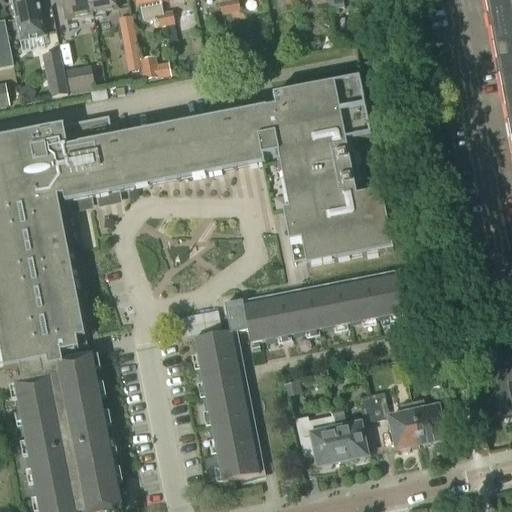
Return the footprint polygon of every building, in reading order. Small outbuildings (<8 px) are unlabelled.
[(9,0),(19,44),(44,38),(36,0),(9,0)] [(61,0),(65,21),(79,18),(80,23),(92,21),(88,0),(61,0)] [(88,0),(92,21),(106,18),(105,13),(117,11),(115,0),(88,0)] [(135,0),(137,8),(140,8),(143,25),(154,22),(155,29),(165,28),(162,15),(160,4),(159,0),(135,0)] [(237,0),(228,2),(231,15),(240,13),(237,0)] [(342,0),(330,0),(333,13),(344,11),(342,0)] [(511,0),(484,0),(488,17),(511,145),(511,0)] [(228,2),(219,4),(221,17),(231,15),(228,2)] [(172,13),(162,15),(165,28),(174,26),(172,13)] [(199,15),(186,22),(193,34),(205,28),(199,15)] [(131,19),(120,21),(126,68),(138,66),(131,19)] [(0,71),(12,69),(3,22),(0,22),(0,71)] [(46,70),(37,71),(40,85),(48,83),(52,98),(69,95),(60,52),(43,55),(46,70)] [(229,54),(223,56),(219,63),(220,68),(231,66),(229,54)] [(156,59),(141,61),(144,82),(172,78),(170,65),(157,67),(156,59)] [(92,69),(67,74),(71,95),(96,90),(92,69)] [(6,150),(0,150),(0,350),(4,371),(19,368),(23,387),(16,388),(40,511),(124,511),(94,359),(82,361),(78,341),(87,340),(60,200),(64,199),(264,159),(279,156),(290,212),(285,213),(291,245),(303,242),(308,269),(395,251),(383,193),(357,198),(355,185),(361,184),(355,154),(349,155),(346,143),(371,138),(360,80),(273,97),(275,108),(113,140),(109,120),(23,137),(4,141),(6,150)] [(25,87),(18,93),(20,106),(32,104),(35,94),(25,87)] [(17,90),(0,93),(0,109),(20,106),(17,90)] [(232,334),(196,341),(225,485),(261,477),(233,335),(250,332),(253,346),(406,315),(398,279),(233,312),(232,306),(226,307),(227,313),(232,334)] [(219,313),(188,319),(192,338),(223,332),(219,313)] [(439,356),(426,359),(432,390),(445,387),(439,356)] [(287,399),(302,396),(300,385),(285,388),(287,399)] [(383,395),(369,398),(374,423),(388,420),(383,395)] [(369,398),(355,401),(360,426),(374,423),(369,398)] [(423,402),(411,405),(420,447),(431,445),(434,447),(440,446),(441,442),(445,442),(442,428),(446,427),(450,425),(448,416),(443,416),(439,417),(438,409),(425,412),(423,402)] [(400,417),(388,420),(395,452),(398,452),(401,454),(408,453),(409,449),(420,447),(411,405),(398,408),(400,417)] [(342,410),(331,412),(333,419),(342,464),(353,462),(355,465),(362,463),(364,460),(367,459),(360,426),(357,426),(356,422),(345,424),(342,410)] [(308,420),(295,423),(302,455),(313,453),(317,470),(320,469),(322,472),(329,470),(331,467),(342,464),(333,419),(309,424),(308,420)]
